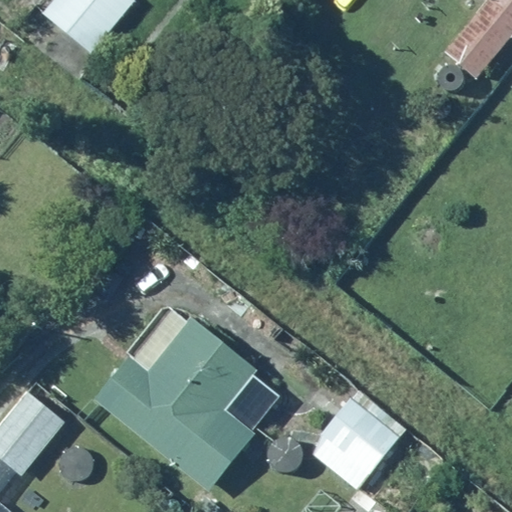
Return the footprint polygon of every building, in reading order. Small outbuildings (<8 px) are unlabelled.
[(0,0),(12,11),(20,0),(0,0)] [(83,60),(133,1),(132,0),(43,0),(31,15),(83,60)] [(442,68),(476,94),(511,49),(511,0),(494,0),(495,0),(442,68)] [(511,73),(499,88),(511,98),(511,73)] [(206,491),(245,433),(217,414),(250,366),(160,305),(125,357),(95,337),(58,392),(206,491)] [(0,468),(17,482),(62,423),(18,389),(0,412),(0,468)] [(351,495),(393,435),(344,402),(303,461),(351,495)]
